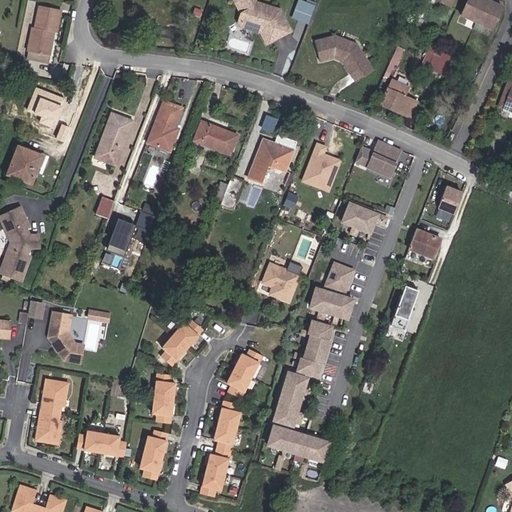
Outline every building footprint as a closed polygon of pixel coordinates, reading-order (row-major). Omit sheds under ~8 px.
[(239,22),(242,27),(251,30),(253,29),(260,31),(261,33),(267,45),(292,31),(287,22),(280,10),(269,6),(266,7),(265,10),(254,6),(255,2),(255,0),(233,0),(241,13),(239,22)] [(310,24),(316,4),(303,0),(297,0),(292,17),(310,24)] [(468,0),(463,13),(493,28),(504,5),(498,2),(496,5),(494,4),(496,0),(468,0)] [(269,6),(255,2),(254,6),(265,10),(266,7),(269,6)] [(35,28),(33,28),(27,59),(48,63),(54,32),(57,33),(61,10),(41,6),(35,28)] [(349,54),(352,58),(348,61),(353,70),(356,68),(361,76),(374,68),(369,60),(370,59),(359,41),(337,34),(317,40),(323,59),(333,56),(331,52),(337,49),(349,54)] [(420,49),(422,44),(403,36),(400,41),(420,49)] [(428,68),(439,73),(440,74),(445,76),(453,58),(449,55),(448,55),(436,49),(430,46),(421,65),(428,68)] [(337,55),(346,58),(348,61),(352,58),(349,54),(337,49),(331,52),(333,56),(337,55)] [(401,85),(393,81),(390,89),(398,93),(401,85)] [(65,99),(36,88),(27,110),(56,122),(56,121),(60,111),(58,111),(60,107),(61,107),(65,99)] [(410,117),(416,101),(398,93),(390,89),(388,88),(381,104),(410,117)] [(174,128),(182,108),(163,101),(147,144),(169,152),(177,129),(174,128)] [(131,121),(112,113),(96,157),(107,161),(115,164),(131,121)] [(273,132),(277,118),(265,115),(261,128),(273,132)] [(229,154),(237,135),(202,122),(195,140),(229,154)] [(358,162),(390,177),(402,150),(379,139),(373,153),(364,149),(358,162)] [(285,170),(292,150),(264,140),(249,177),(261,180),(267,163),(285,170)] [(320,187),(323,178),(333,181),(340,161),(323,154),(325,147),(318,144),(303,181),(320,187)] [(31,183),(42,156),(19,147),(8,174),(31,183)] [(233,209),(244,182),(232,177),(228,185),(223,198),(222,201),(221,204),(233,209)] [(323,178),(320,187),(329,191),(333,181),(323,178)] [(221,182),(216,195),(223,198),(228,185),(221,182)] [(454,213),(463,191),(447,185),(438,207),(454,213)] [(96,214),(107,218),(114,201),(103,196),(96,214)] [(370,231),(375,218),(384,222),(386,216),(350,201),(342,220),(353,224),(351,231),(356,233),(359,227),(370,231)] [(153,214),(156,207),(144,203),(142,210),(153,214)] [(25,227),(28,225),(19,207),(0,215),(0,217),(8,235),(11,233),(12,235),(13,237),(14,239),(15,241),(12,249),(9,248),(0,270),(0,271),(20,279),(29,256),(26,255),(29,247),(29,235),(25,227)] [(145,242),(149,230),(118,219),(108,244),(126,250),(131,237),(145,242)] [(38,235),(35,235),(28,225),(25,227),(29,235),(29,247),(26,255),(29,256),(32,247),(35,246),(36,246),(39,246),(38,235)] [(440,239),(416,230),(409,249),(433,258),(440,239)] [(124,254),(126,250),(108,244),(107,247),(124,254)] [(345,291),(353,269),(335,261),(326,284),(345,291)] [(270,264),(262,283),(272,287),(273,284),(277,286),(276,288),(273,295),(288,302),(299,276),(270,264)] [(402,285),(387,335),(403,340),(417,290),(402,285)] [(347,317),(353,298),(316,287),(310,306),(320,309),(318,316),(323,318),(325,310),(334,313),(332,320),(336,321),(338,314),(347,317)] [(28,315),(41,317),(43,303),(30,301),(28,313),(28,315)] [(109,323),(112,313),(90,308),(87,318),(109,323)] [(19,322),(27,323),(28,315),(28,313),(21,311),(19,322)] [(71,324),(76,325),(77,316),(52,312),(48,337),(63,359),(87,364),(90,346),(82,345),(73,333),(68,332),(69,325),(71,324)] [(323,363),(330,339),(328,338),(331,325),(312,319),(309,331),(303,329),(302,333),(310,335),(305,355),(296,352),(295,356),(301,357),(298,369),(317,375),(321,362),(323,363)] [(0,335),(8,337),(10,321),(0,320),(0,335)] [(173,366),(204,329),(193,320),(188,325),(184,322),(162,347),(166,350),(162,356),(173,366)] [(232,385),(229,392),(242,398),(264,355),(251,349),(247,355),(243,353),(228,383),(232,385)] [(297,411),(303,392),(309,394),(310,390),(304,388),(308,377),(288,371),(274,420),(293,426),(296,414),(303,416),(304,413),(297,411)] [(178,382),(172,381),(174,374),(159,372),(153,412),(158,413),(157,420),(172,422),(173,415),(178,382)] [(59,405),(66,406),(70,381),(47,377),(36,441),(59,445),(64,420),(56,419),(59,405)] [(238,411),(239,404),(225,400),(215,441),(220,442),(217,456),(211,455),(201,495),(216,499),(218,492),(223,493),(227,476),(233,452),(242,413),(238,411)] [(330,441),(274,424),(269,443),(324,460),(330,441)] [(86,436),(79,435),(77,450),(124,458),(126,449),(127,444),(119,442),(120,437),(87,431),(86,436)] [(145,471),(143,478),(157,481),(169,434),(154,431),(153,438),(148,437),(140,469),(145,471)] [(503,467),(505,460),(497,457),(495,464),(503,467)] [(47,507),(34,503),(38,490),(21,484),(12,510),(17,511),(63,511),(68,500),(51,494),(47,507)]
